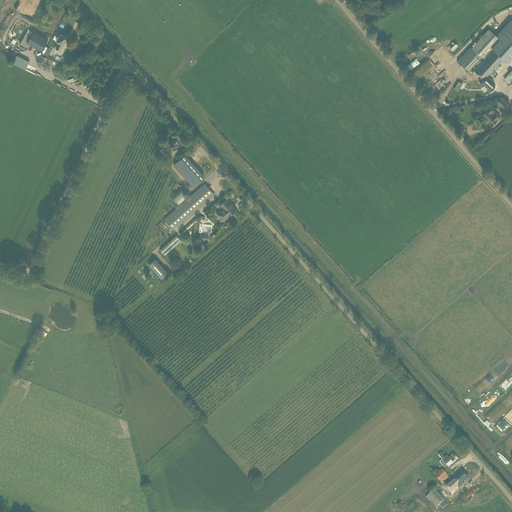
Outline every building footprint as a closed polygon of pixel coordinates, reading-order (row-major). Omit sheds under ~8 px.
[(37,0),(19,0),(14,11),(18,13),(24,1),(34,5),(32,9),(36,10),(37,7),(38,7),(39,4),(40,4),(40,3),(39,2),(40,1),(37,0)] [(511,65),(511,62),(511,20),(510,19),(495,35),(500,39),(492,48),(493,49),(498,54),(504,59),(511,65)] [(471,49),(482,59),(492,48),(500,39),(495,35),(488,29),(471,49)] [(26,33),(20,44),(27,48),(29,44),(42,51),(48,40),(33,32),(31,35),(26,33)] [(56,48),(60,50),(67,37),(60,33),(56,41),(59,42),(56,48)] [(471,49),(469,48),(458,61),(470,72),(482,59),(471,49)] [(492,72),(504,59),(498,54),(493,49),(474,70),(484,79),(487,76),(491,71),(492,72)] [(37,54),(35,60),(45,63),(47,57),(37,54)] [(484,79),(480,83),(483,86),(484,85),(490,90),(494,86),(495,85),(492,82),(493,81),(489,78),(488,79),(487,78),(487,77),(487,76),(484,79)] [(507,103),(501,98),(496,102),(502,108),(507,103)] [(494,110),(490,106),(482,115),(492,125),(500,116),(496,112),(492,115),(490,113),(494,110)] [(174,141),(173,140),(171,143),(169,141),(162,147),(163,148),(161,150),(161,151),(164,154),(165,154),(167,152),(171,149),(173,151),(176,149),(175,147),(177,145),(177,144),(176,142),(174,141)] [(176,163),(174,165),(179,171),(179,172),(186,181),(190,178),(193,181),(200,175),(196,171),(183,156),(176,163)] [(207,182),(215,175),(202,160),(194,167),(207,182)] [(164,219),(174,230),(214,194),(205,183),(164,219)] [(181,189),(172,197),(179,205),(188,197),(181,189)] [(231,207),(233,205),(226,198),(219,205),(223,208),(217,214),(223,221),(229,216),(230,216),(232,214),(236,217),(239,214),(236,210),(237,210),(236,210),(233,207),(232,208),(231,207)] [(177,235),(161,249),(166,255),(182,240),(177,235)] [(169,273),(155,259),(148,265),(162,280),(169,273)] [(435,476),(441,483),(448,476),(442,470),(435,476)] [(458,475),(445,487),(452,495),(465,483),(469,479),(462,472),(458,475)] [(445,501),(435,490),(427,498),(437,508),(445,501)] [(464,497),(468,501),(474,496),(471,492),(464,497)]
